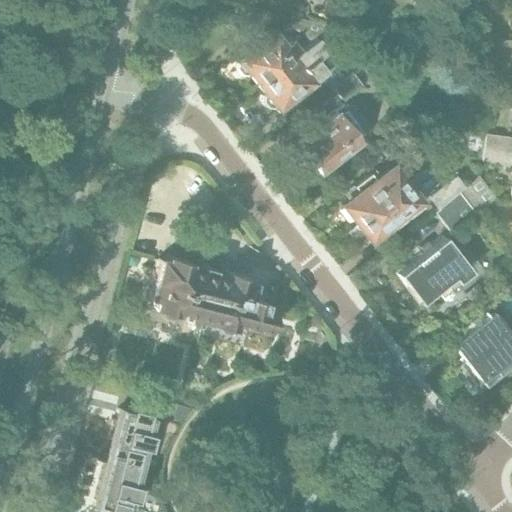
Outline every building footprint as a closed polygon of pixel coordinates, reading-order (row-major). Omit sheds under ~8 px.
[(108,28),(115,0),(95,0),(92,11),(95,12),(92,24),(108,28)] [(466,8),(461,0),(451,0),(460,12),(466,8)] [(246,72),(254,82),(328,25),(290,17),(287,30),(289,30),(287,38),(282,32),(274,31),(271,33),(270,31),(267,33),(262,32),(257,35),(257,41),(248,48),(242,47),(238,50),(237,56),(235,58),(236,60),(234,62),(233,67),(238,74),(244,75),(246,72)] [(328,25),(254,82),(262,93),(259,95),(259,100),(264,107),(270,108),(272,106),(278,113),(304,92),(303,91),(311,85),(308,82),(319,74),(321,76),(333,66),(322,52),(325,50),(319,43),(333,32),(328,25)] [(53,31),(49,48),(66,53),(71,35),(53,31)] [(496,53),(511,55),(511,39),(498,38),(496,53)] [(511,67),(511,55),(496,53),(494,65),(511,67)] [(330,88),(343,78),(338,71),(325,81),(330,88)] [(342,99),(360,85),(351,73),(332,87),(342,99)] [(316,172),(366,132),(340,99),(300,131),(303,135),(293,143),(316,172)] [(413,138),(406,129),(400,134),(407,142),(413,138)] [(482,147),(511,151),(511,147),(511,136),(484,132),(482,147)] [(430,160),(417,144),(408,150),(421,167),(430,160)] [(510,163),(511,151),(482,147),(480,159),(510,163)] [(350,196),(340,204),(353,221),(401,184),(387,167),(376,176),(371,169),(369,166),(375,161),(370,154),(357,164),(365,174),(345,190),(350,196)] [(428,197),(436,207),(457,191),(463,186),(455,175),(428,197)] [(463,186),(457,191),(472,211),(473,212),(493,196),(477,175),(463,186)] [(401,184),(353,221),(366,237),(377,229),(381,235),(382,236),(418,207),(413,200),(401,184)] [(472,211),(457,191),(436,207),(431,211),(446,231),(472,211)] [(466,270),(440,236),(393,272),(417,302),(449,277),(452,281),(466,270)] [(150,285),(146,298),(152,299),(152,301),(153,301),(152,301),(153,308),(157,312),(163,314),(169,312),(173,307),(173,306),(181,308),(181,309),(182,315),(198,320),(202,314),(208,293),(209,293),(213,279),(206,278),(208,271),(209,267),(198,265),(197,264),(196,268),(194,268),(186,266),(184,265),(186,260),(164,255),(162,260),(156,258),(150,285)] [(208,293),(202,314),(210,316),(211,323),(215,327),(221,329),(227,327),(231,322),(231,321),(248,326),(263,330),(264,328),(269,309),(269,308),(268,308),(259,305),(260,300),(245,296),(246,293),(247,290),(249,284),(249,282),(242,280),(243,276),(243,275),(221,270),(220,275),(218,274),(210,272),(208,271),(206,278),(213,279),(209,293),(208,293)] [(282,299),(285,285),(275,283),(272,297),(282,299)] [(511,359),(511,340),(489,311),(449,343),(481,384),(511,359)] [(182,419),(190,408),(173,404),(170,416),(182,419)] [(105,457),(134,464),(146,416),(117,408),(105,457)] [(118,511),(122,511),(134,464),(105,457),(93,505),(118,511)]
